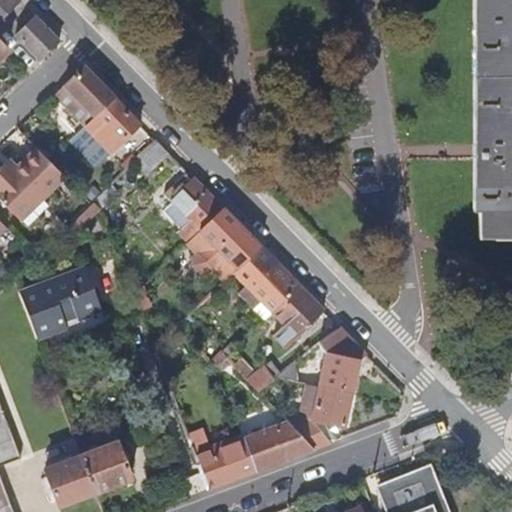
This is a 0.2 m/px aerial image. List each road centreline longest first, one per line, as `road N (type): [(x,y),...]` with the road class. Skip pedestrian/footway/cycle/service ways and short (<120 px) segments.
road 1 (residential): [(459,418),(86,44)]
road 2 (tertiary): [(459,418),(214,511)]
